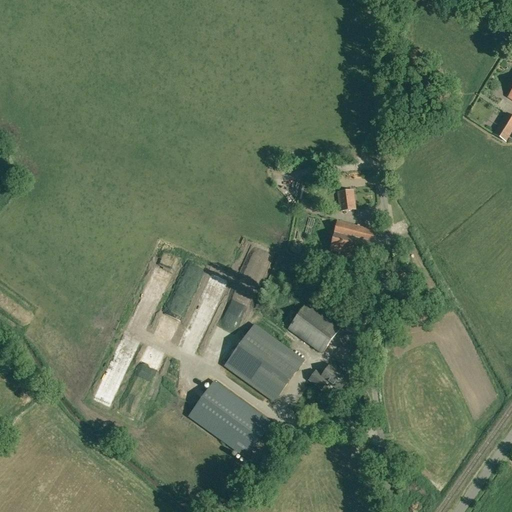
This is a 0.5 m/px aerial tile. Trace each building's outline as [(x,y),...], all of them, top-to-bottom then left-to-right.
[(482,0),(472,0),(467,11),(486,20),(494,5),(482,0)] [(511,116),(507,114),(494,134),(506,142),(511,131),(511,116)] [(338,193),(341,212),(356,210),(353,191),(338,193)] [(376,231),(337,221),(329,251),(338,253),(338,255),(368,262),(376,231)] [(357,269),(356,277),(366,280),(367,270),(357,269)] [(324,352),(339,332),(305,307),(290,327),(324,352)] [(356,313),(347,331),(359,337),(368,319),(356,313)] [(255,326),(225,367),(274,402),(304,361),(255,326)] [(330,365),(322,376),(328,381),(327,382),(339,391),(348,379),(330,365)] [(322,389),(327,382),(328,381),(322,376),(316,372),(310,380),(322,389)] [(189,417),(240,454),(247,459),(272,424),(214,382),(189,417)]
